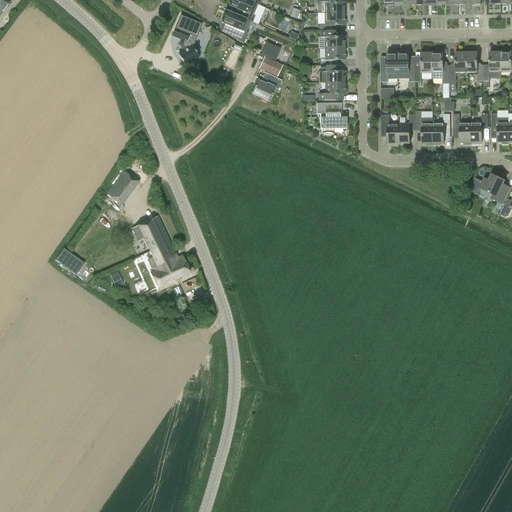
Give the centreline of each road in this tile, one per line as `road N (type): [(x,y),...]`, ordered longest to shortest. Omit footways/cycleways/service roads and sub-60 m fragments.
road 1 (tertiary): [(204,511),(228,432),(232,342),(124,67)]
road 2 (residential): [(511,167),(491,160),(381,161),(363,147),(361,34)]
road 3 (residential): [(361,34),(511,33)]
